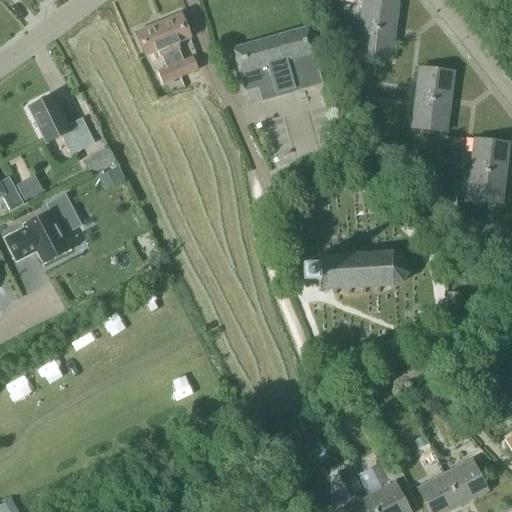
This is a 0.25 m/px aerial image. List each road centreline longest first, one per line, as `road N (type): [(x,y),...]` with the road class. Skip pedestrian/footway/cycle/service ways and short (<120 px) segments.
road 1 (track): [(278,206),(334,181),(354,181),(381,200),(416,240),(436,281),(433,321),(418,336)]
road 2 (track): [(418,336),(338,368),(322,362),(278,206)]
road 3 (track): [(418,336),(470,424),(511,469)]
road 4 (residential): [(436,0),(511,94)]
